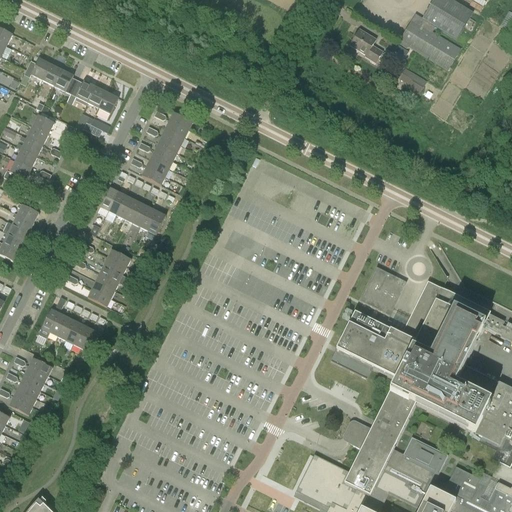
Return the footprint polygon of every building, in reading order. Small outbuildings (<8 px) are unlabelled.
[(408,48),(447,72),(461,50),(432,33),(435,29),(456,42),(473,14),(449,0),(434,0),(422,20),(415,16),(398,44),(407,50),(408,48)] [(12,36),(0,29),(0,44),(6,48),(12,36)] [(365,58),(375,65),(382,53),(372,47),(376,41),(359,31),(349,47),(365,57),(365,58)] [(36,65),(31,63),(25,73),(24,77),(29,79),(31,76),(42,82),(51,66),(39,60),(36,65)] [(54,88),(62,71),(51,66),(42,82),(54,88)] [(73,77),(62,71),(54,88),(70,96),(77,82),(72,79),(73,77)] [(404,71),(399,80),(409,86),(408,88),(419,95),(426,84),(404,71)] [(77,82),(70,96),(67,103),(72,106),(76,99),(87,105),(96,88),(84,82),(83,85),(77,82)] [(96,88),(87,105),(99,110),(107,94),(96,88)] [(110,116),(118,100),(107,94),(99,110),(110,116)] [(39,104),(36,110),(41,113),(44,107),(39,104)] [(55,124),(44,119),(46,115),(42,113),(40,117),(39,116),(33,129),(48,137),(55,124)] [(193,124),(173,114),(169,122),(169,123),(189,132),(193,124)] [(89,119),(82,116),(76,127),(88,133),(91,127),(94,121),(89,119)] [(189,132),(169,123),(169,122),(165,130),(185,140),(189,132)] [(69,126),(67,131),(72,134),(75,129),(69,126)] [(99,139),(102,132),(91,127),(88,133),(99,139)] [(16,134),(5,129),(2,135),(13,140),(16,134)] [(48,137),(33,129),(27,140),(43,148),(48,137)] [(185,140),(165,130),(161,138),(162,138),(181,148),(185,140)] [(181,148),(162,138),(161,138),(157,146),(177,156),(181,148)] [(43,148),(27,140),(21,151),(37,159),(43,148)] [(177,156),(157,146),(153,154),(154,154),(173,164),(177,156)] [(37,159),(21,151),(15,162),(31,170),(37,159)] [(173,164),(154,154),(153,154),(149,162),(169,171),(173,164)] [(31,170),(15,162),(10,173),(7,171),(4,178),(16,185),(19,178),(25,181),(31,170)] [(145,169),(146,170),(165,179),(169,171),(149,162),(145,169)] [(141,178),(161,187),(165,179),(146,170),(145,169),(141,178)] [(127,176),(121,173),(118,181),(123,183),(125,180),(127,176)] [(110,189),(100,209),(108,213),(118,194),(110,189)] [(118,194),(108,213),(116,217),(126,197),(118,194)] [(124,221),(134,201),(126,197),(116,217),(124,221)] [(132,225),(142,205),(134,201),(124,221),(132,225)] [(20,210),(17,216),(33,225),(38,214),(22,206),(19,205),(17,208),(20,210)] [(140,229),(149,209),(142,205),(132,225),(140,229)] [(147,233),(157,213),(149,209),(140,229),(147,233)] [(166,217),(157,213),(147,233),(145,238),(153,242),(156,237),(166,217)] [(15,220),(12,226),(28,234),(33,225),(17,216),(14,215),(12,218),(15,220)] [(7,228),(4,234),(7,235),(23,244),(28,234),(12,226),(9,224),(7,228)] [(93,228),(89,235),(95,238),(96,236),(96,237),(99,229),(94,227),(94,228),(93,228)] [(5,239),(2,245),(18,253),(23,244),(7,235),(4,234),(2,237),(5,239)] [(18,253),(2,245),(0,244),(0,248),(1,249),(0,249),(0,256),(14,263),(18,253)] [(130,261),(111,251),(107,260),(126,269),(130,261)] [(103,267),(122,277),(126,269),(107,260),(103,267)] [(99,275),(118,285),(122,277),(103,267),(99,275)] [(360,303),(389,317),(406,284),(377,270),(360,303)] [(95,283),(114,293),(118,285),(99,275),(95,283)] [(91,291),(92,291),(111,301),(114,293),(95,283),(91,291)] [(511,511),(511,489),(511,488),(510,490),(498,484),(488,503),(480,499),(481,496),(482,496),(491,478),(482,473),(478,480),(456,468),(444,491),(433,486),(448,457),(412,439),(403,456),(392,450),(416,404),(473,433),(470,439),(495,452),(492,459),(510,469),(511,464),(511,389),(464,366),(483,328),(501,337),(500,338),(511,344),(511,326),(508,324),(505,329),(502,328),(504,324),(489,316),(490,315),(441,290),(428,284),(401,337),(355,313),(351,321),(349,326),(330,363),(367,382),(373,369),(396,380),(371,431),(360,425),(355,422),(354,422),(353,422),(351,422),(350,423),(349,424),(342,437),(342,438),(342,439),(342,440),(343,441),(344,442),(350,446),(361,451),(349,474),(314,457),(296,493),(329,509),(327,511),(450,511),(451,511),(511,511)] [(87,299),(106,309),(111,301),(92,291),(91,291),(87,299)] [(61,311),(66,302),(60,299),(55,308),(61,311)] [(51,311),(41,330),(49,334),(59,315),(51,311)] [(59,315),(49,334),(57,338),(67,319),(59,315)] [(65,342),(75,323),(67,319),(57,338),(65,342)] [(73,346),(83,326),(75,323),(65,342),(73,346)] [(81,350),(90,330),(83,326),(73,346),(81,350)] [(89,354),(99,335),(90,330),(81,350),(89,354)] [(52,369),(33,359),(29,368),(48,378),(52,369)] [(48,378),(29,368),(25,376),(44,386),(48,378)] [(44,386),(25,376),(21,384),(40,393),(44,386)] [(17,392),(36,401),(40,393),(21,384),(17,392)] [(13,400),(32,409),(36,401),(17,392),(13,400)] [(9,407),(28,417),(32,409),(13,400),(9,407)] [(10,419),(0,413),(0,424),(6,428),(10,419)] [(19,432),(24,434),(29,423),(24,421),(19,432)] [(49,511),(40,502),(36,506),(30,511),(49,511)]
